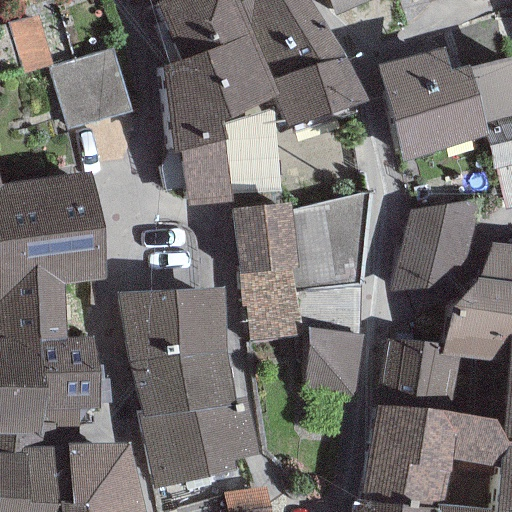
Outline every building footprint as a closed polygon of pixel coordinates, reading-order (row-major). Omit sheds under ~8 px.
[(236,0),(162,0),(154,4),(180,62),(162,67),(174,155),(181,153),(189,207),(231,204),(219,121),(271,98),(278,94),(236,0)] [(271,98),(287,127),(368,102),(306,0),(236,0),(278,94),(271,98)] [(327,0),(335,17),(372,0),(327,0)] [(511,0),(486,0),(491,16),(511,17),(511,0)] [(446,48),(376,66),(400,160),(484,138),(488,137),(484,123),(471,68),(469,63),(451,68),(446,48)] [(114,51),(47,70),(64,131),(131,112),(114,51)] [(511,58),(471,68),(484,123),(511,116),(511,58)] [(511,116),(484,123),(488,137),(484,138),(492,170),(494,169),(511,164),(511,116)] [(511,209),(511,164),(494,169),(505,212),(511,209)] [(91,172),(0,185),(0,340),(39,340),(66,339),(63,285),(107,281),(91,172)] [(368,193),(290,211),(296,269),(290,270),(293,292),(360,286),(368,193)] [(477,201),(409,212),(385,289),(390,321),(443,330),(477,201)] [(289,204),(230,210),(241,308),(245,307),(249,343),(298,338),(293,292),(290,270),(296,269),(290,211),(289,204)] [(511,245),(491,243),(480,279),(455,308),(443,345),(442,353),(460,356),(507,363),(511,338),(511,337),(511,245)] [(223,288),(115,293),(120,326),(140,411),(142,420),(235,402),(235,400),(226,353),(223,288)] [(361,337),(306,328),(302,388),(353,396),(361,337)] [(511,337),(511,338),(507,363),(504,422),(501,444),(511,444),(511,337)] [(443,345),(384,338),(375,407),(452,416),(460,356),(442,353),(443,345)] [(66,339),(39,340),(42,435),(79,434),(78,409),(97,409),(95,339),(66,339)] [(0,434),(4,435),(42,435),(39,340),(0,340),(0,434)] [(142,420),(140,411),(135,412),(150,489),(234,473),(232,462),(258,457),(247,398),(235,400),(235,402),(142,420)] [(501,444),(504,422),(452,416),(375,407),(367,406),(356,502),(422,507),(443,508),(450,460),(499,466),(501,444)] [(0,434),(0,452),(21,454),(21,449),(40,448),(40,442),(42,435),(4,435),(0,434)] [(143,511),(128,444),(66,446),(71,504),(59,505),(60,511),(143,511)] [(511,511),(511,444),(501,444),(499,466),(490,511),(511,511)] [(0,511),(60,511),(59,505),(71,504),(66,446),(40,448),(21,449),(21,454),(0,452),(0,511)] [(356,502),(350,501),(349,511),(421,511),(422,507),(356,502)]
